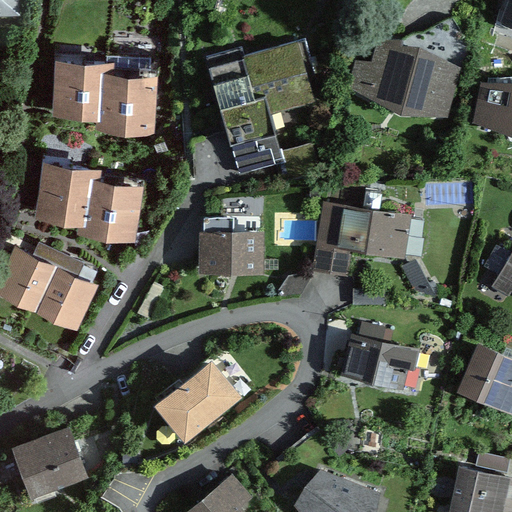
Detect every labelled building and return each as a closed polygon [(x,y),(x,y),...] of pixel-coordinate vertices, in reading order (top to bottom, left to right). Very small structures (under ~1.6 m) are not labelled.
[(0,0),(0,13),(15,13),(14,0),(0,0)] [(314,96),(298,31),(241,45),(242,50),(209,58),(236,168),(271,159),(276,178),(315,168),(307,136),(277,144),(268,107),(314,96)] [(443,113),(458,62),(418,38),(402,38),(402,31),(377,32),(368,55),(351,54),(343,84),(399,109),(443,113)] [(101,59),(111,60),(111,51),(54,47),(50,109),(93,111),(98,112),(101,59)] [(150,125),(154,63),(111,60),(101,59),(98,112),(93,111),(92,121),(150,125)] [(511,72),(480,76),(471,116),(511,129),(511,72)] [(99,162),(106,163),(108,154),(48,144),(37,207),(81,214),(90,216),(99,162)] [(137,234),(148,170),(106,163),(99,162),(90,216),(81,214),(80,224),(137,234)] [(403,254),(411,210),(379,204),(382,189),(365,186),(362,202),(323,196),(310,268),(345,274),(350,245),(403,254)] [(259,269),(261,225),(230,224),(230,211),(203,210),(202,224),(197,223),(195,267),(259,269)] [(511,237),(488,281),(504,290),(506,285),(511,287),(511,237)] [(56,259),(14,239),(0,269),(0,290),(34,306),(56,259)] [(437,294),(417,255),(398,264),(410,290),(437,294)] [(99,279),(56,259),(34,306),(77,326),(99,279)] [(381,304),(382,286),(350,285),(349,303),(381,304)] [(412,366),(417,344),(348,327),(337,371),(401,387),(406,365),(412,366)] [(510,417),(511,411),(511,355),(472,338),(449,390),(510,417)] [(178,439),(245,387),(217,350),(209,356),(207,354),(147,400),(178,439)] [(81,477),(63,423),(6,442),(25,496),(81,477)] [(508,511),(511,498),(511,473),(500,470),(503,456),(471,449),(468,463),(454,460),(442,511),(508,511)] [(369,511),(373,484),(314,460),(301,476),(287,498),(298,511),(369,511)] [(245,511),(237,502),(248,493),(229,468),(176,509),(178,511),(245,511)]
